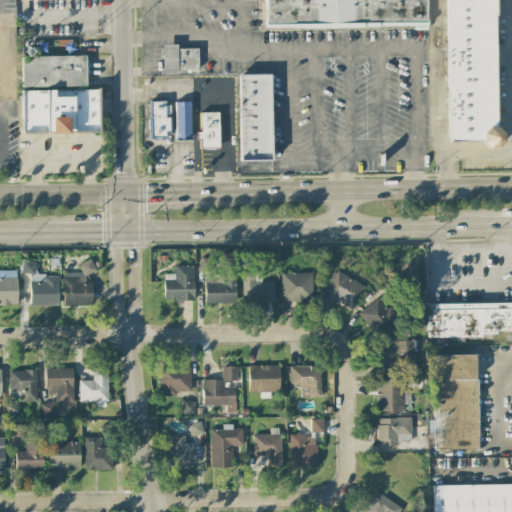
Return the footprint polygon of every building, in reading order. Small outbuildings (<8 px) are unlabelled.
[(264,0),(265,27),(414,27),(414,30),(426,29),(425,0),(264,0)] [(447,0),(449,143),(481,143),(487,148),(497,148),(503,143),(503,133),(496,129),(495,16),(496,16),(496,0),(447,0)] [(9,29),(0,29),(0,97),(10,97),(9,29)] [(177,45),(162,44),(162,71),(197,72),(198,49),(177,48),(177,45)] [(21,56),(22,134),(99,133),(98,89),(85,89),(85,56),(21,56)] [(269,74),(238,75),(240,161),(271,161),(269,74)] [(189,101),(174,102),(175,141),(191,140),(189,101)] [(148,102),(148,139),(169,139),(169,102),(148,102)] [(218,112),(199,113),(200,148),(218,148),(218,112)] [(57,306),(58,276),(34,275),(34,261),(21,260),(21,273),(30,274),(29,306),(57,306)] [(63,305),(92,305),(91,277),(93,277),(93,261),(79,262),(80,274),(62,274),(63,305)] [(163,301),(194,300),(193,266),(173,266),(174,280),(163,280),(163,301)] [(363,285),(334,270),(321,295),(350,310),(363,285)] [(261,272),(242,271),(241,301),(273,302),(274,282),(260,282),(261,272)] [(235,303),(234,273),(204,274),(205,304),(235,303)] [(312,300),(311,273),(280,273),(280,301),(312,300)] [(0,304),(17,305),(17,275),(0,274),(0,304)] [(358,312),(376,337),(398,320),(389,308),(386,310),(377,298),(358,312)] [(482,337),(482,333),(511,332),(511,302),(425,304),(426,338),(482,337)] [(389,341),(390,369),(403,369),(403,373),(414,373),(413,341),(389,341)] [(476,449),(476,355),(435,355),(436,449),(476,449)] [(248,392),(278,392),(278,365),(247,366),(248,392)] [(320,397),(320,366),(288,366),(288,387),(300,387),(300,398),(320,397)] [(159,394),(190,393),(189,367),(159,367),(159,394)] [(222,380),(202,379),(202,405),(225,406),(225,413),(234,413),(234,382),(236,382),(236,367),(222,367),(222,380)] [(72,368),(45,368),(45,395),(55,395),(55,402),(73,401),(72,368)] [(79,380),(79,401),(95,401),(95,406),(106,407),(107,369),(93,369),(92,380),(79,380)] [(8,371),(8,391),(20,391),(20,401),(37,401),(36,370),(8,371)] [(376,412),(403,411),(403,380),(376,380),(376,412)] [(194,401),(181,400),(180,414),(194,415),(194,401)] [(5,403),(6,415),(19,415),(19,402),(5,403)] [(54,403),(40,403),(41,416),(55,415),(54,403)] [(410,418),(377,418),(377,445),(397,446),(397,442),(410,442),(410,418)] [(309,432),(322,432),(322,419),(309,419),(309,432)] [(200,428),(199,422),(188,424),(190,436),(202,433),(201,428),(200,428)] [(11,436),(21,436),(21,425),(11,424),(11,436)] [(242,446),(242,429),(210,430),(211,468),(232,467),(231,446),(242,446)] [(281,466),(280,434),(252,434),(252,456),(267,456),(267,467),(281,466)] [(194,468),(194,443),(184,443),(184,435),(167,436),(167,460),(173,460),(174,468),(194,468)] [(316,466),(315,435),(288,436),(289,467),(316,466)] [(112,470),(111,447),(100,447),(100,437),(83,437),(84,470),(112,470)] [(15,471),(42,470),(41,438),(25,438),(25,451),(15,451),(15,471)] [(79,442),(48,442),(49,470),(79,470),(79,442)] [(510,511),(510,485),(431,486),(431,511),(510,511)] [(361,511),(397,511),(401,505),(371,491),(361,511)]
